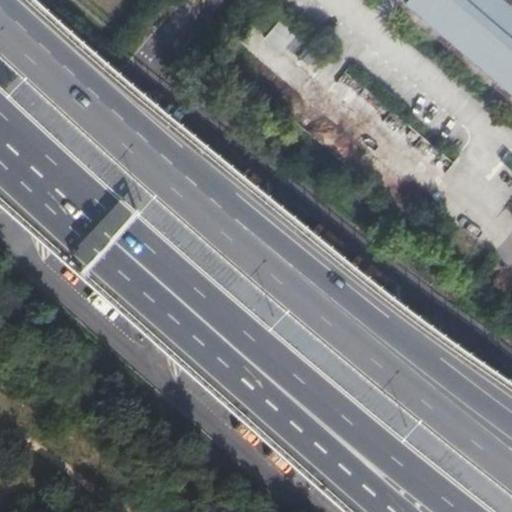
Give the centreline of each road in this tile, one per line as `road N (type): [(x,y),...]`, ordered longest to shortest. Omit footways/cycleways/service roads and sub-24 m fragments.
road 1 (motorway): [(101,237),(460,511)]
road 2 (motorway): [(101,237),(174,333),(382,511)]
road 3 (motorway): [(511,478),(213,223)]
road 4 (motorway): [(511,417),(213,223)]
road 5 (motorway): [(213,223),(0,33)]
road 6 (motorway): [(0,134),(101,237)]
